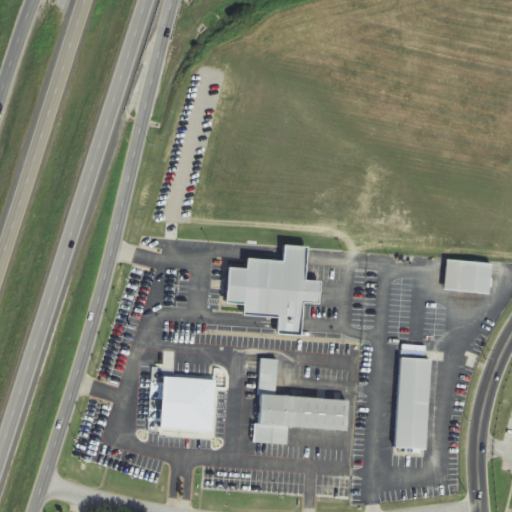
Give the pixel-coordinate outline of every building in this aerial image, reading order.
[(302,336),(304,303),(320,304),(321,282),(306,281),(308,247),(284,246),(283,262),(247,259),(247,269),(229,268),(226,304),(244,305),(244,316),(279,318),(277,335),(302,336)] [(490,294),(492,263),(446,260),(444,291),(490,294)] [(396,448),(427,449),(430,358),(399,357),(396,448)] [(348,400),(276,396),(277,360),(261,359),(256,442),(287,444),(288,427),(347,430),(348,400)] [(172,385),(223,387),(220,439),(170,437),(172,385)]
